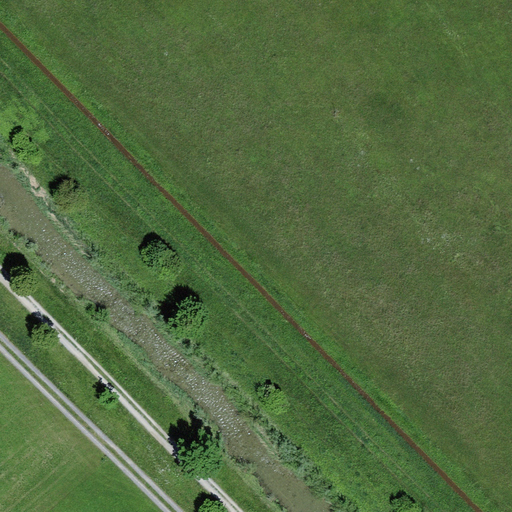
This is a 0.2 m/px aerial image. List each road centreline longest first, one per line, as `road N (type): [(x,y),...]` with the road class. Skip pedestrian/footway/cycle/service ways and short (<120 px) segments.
road 1 (track): [(0,106),(402,511)]
road 2 (track): [(0,339),(179,511)]
